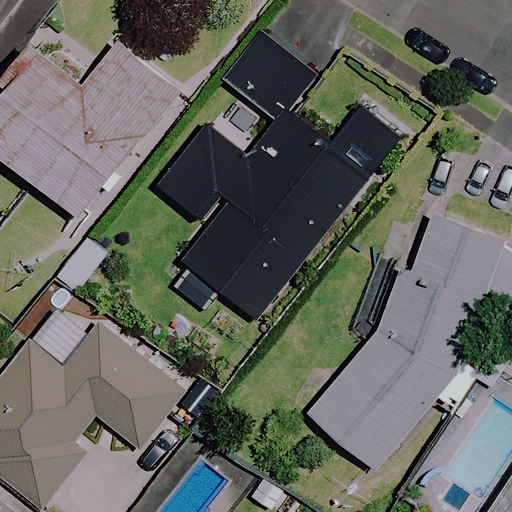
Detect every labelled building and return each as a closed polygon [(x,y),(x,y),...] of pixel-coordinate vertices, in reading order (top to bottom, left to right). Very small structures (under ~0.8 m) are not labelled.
[(342,50),(287,11),(238,78),(277,106),(308,64),(323,76),(342,50)] [(110,192),(117,197),(135,174),(128,168),(180,103),(118,55),(95,85),(50,50),(0,113),(0,146),(90,217),(110,192)] [(376,181),(292,114),(263,151),(221,118),(168,185),(210,219),(183,254),(265,319),(376,181)] [(511,325),(511,252),(454,214),(318,420),(387,467),(434,396),(459,413),(485,375),(461,359),(476,336),(496,349),(511,325)] [(113,256),(93,239),(63,275),(83,292),(113,256)] [(196,391),(112,321),(73,368),(39,339),(0,386),(0,466),(48,506),(92,453),(79,442),(104,413),(147,449),(196,391)] [(511,511),(511,487),(495,511),(511,511)] [(25,511),(0,493),(0,511),(25,511)]
